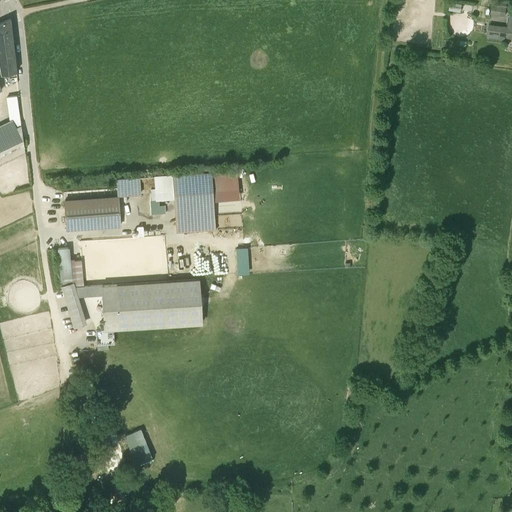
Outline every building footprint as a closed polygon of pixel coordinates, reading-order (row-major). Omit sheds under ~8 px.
[(508,14),(509,3),(494,2),(493,13),(508,14)] [(0,60),(14,58),(10,19),(0,23),(0,60)] [(507,36),(507,34),(508,27),(488,24),(487,33),(507,36)] [(14,58),(0,60),(0,63),(2,73),(16,71),(14,58)] [(0,147),(22,137),(21,125),(0,135),(0,147)] [(180,217),(213,215),(210,171),(173,174),(176,217),(180,216),(180,217)] [(118,177),(119,195),(140,194),(139,176),(118,177)] [(121,225),(119,195),(65,199),(66,228),(121,225)] [(214,229),(213,215),(180,217),(180,216),(176,217),(177,232),(214,229)] [(238,246),(238,258),(251,258),(250,245),(238,246)] [(61,246),(61,260),(73,260),(73,246),(61,246)] [(89,322),(79,283),(88,281),(82,259),(73,262),(78,281),(64,284),(75,325),(89,322)] [(102,284),(101,284),(102,292),(104,328),(113,327),(118,327),(201,321),(198,278),(116,284),(116,283),(102,284)] [(104,328),(96,328),(97,342),(114,341),(113,327),(104,328)] [(126,432),(131,446),(148,439),(143,425),(126,432)]
